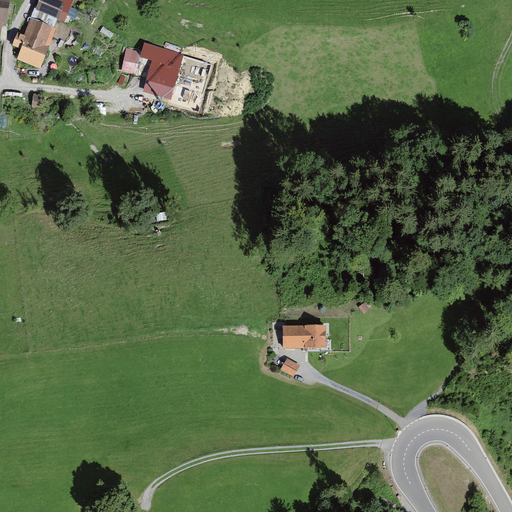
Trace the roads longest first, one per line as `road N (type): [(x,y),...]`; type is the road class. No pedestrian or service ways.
road 1 (track): [(404,441),(220,456),(164,478),(138,511)]
road 2 (tertiary): [(505,511),(461,440),(442,425),(418,428),(399,454),(428,511)]
road 3 (track): [(304,359),(418,428)]
